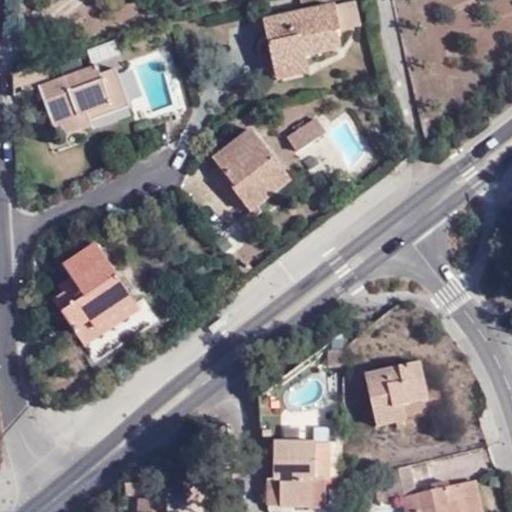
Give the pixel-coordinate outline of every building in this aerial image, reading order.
[(357,0),(345,0),(335,2),(342,29),(363,25),(357,0)] [(279,44),(273,45),(279,71),(313,64),(312,54),(343,48),(340,30),(342,29),(335,2),(273,15),(279,44)] [(266,16),(273,45),(279,44),(273,15),(266,16)] [(47,59),(21,68),(25,81),(51,73),(47,59)] [(313,64),(279,71),(281,78),(314,71),(313,64)] [(130,106),(117,70),(101,76),(97,66),(40,85),(54,131),(59,129),(62,136),(92,127),(87,112),(109,104),(112,112),(130,106)] [(21,68),(13,69),(13,84),(25,81),(21,68)] [(298,149),(326,130),(317,116),(307,123),(304,119),(296,124),(299,128),(289,135),(298,149)] [(244,181),(258,198),(288,173),(251,128),(214,158),(237,187),(244,181)] [(235,188),(252,210),(292,178),(288,173),(258,198),(244,181),(237,187),(235,188)] [(96,324),(133,299),(97,243),(62,266),(69,276),(75,285),(65,292),(53,300),(75,333),(94,321),(96,324)] [(75,285),(69,276),(60,282),(65,292),(75,285)] [(140,308),(133,299),(96,324),(94,321),(75,333),(83,346),(140,308)] [(346,363),(346,346),(332,347),(332,362),(346,363)] [(429,403),(426,388),(422,365),(369,376),(378,426),(398,423),(395,408),(429,403)] [(432,387),(426,388),(429,403),(395,408),(398,423),(434,416),(442,409),(442,398),(438,389),(432,387)] [(354,433),(356,448),(376,446),(374,431),(354,433)] [(336,473),(337,439),(275,437),(274,473),(282,473),(281,502),(323,503),(325,475),(329,476),(329,474),(336,473)] [(416,486),(412,464),(382,470),(384,479),(377,480),(379,491),(387,490),(388,493),(403,489),(407,511),(479,511),(472,476),(416,486)] [(159,511),(161,500),(135,499),(134,511),(159,511)]
